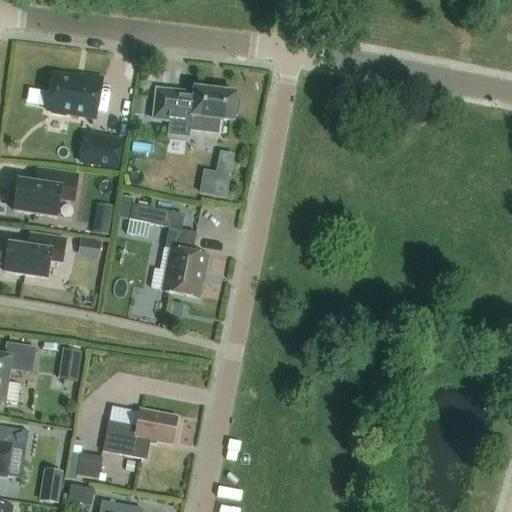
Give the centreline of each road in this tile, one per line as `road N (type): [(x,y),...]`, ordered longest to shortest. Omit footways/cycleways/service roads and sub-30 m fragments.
road 1 (residential): [(197,511),(290,47)]
road 2 (residential): [(290,47),(0,16)]
road 3 (residential): [(511,83),(290,47)]
road 4 (unknown): [(110,182),(131,30)]
